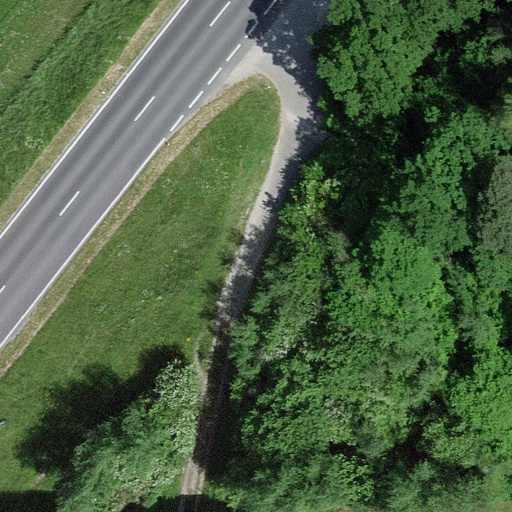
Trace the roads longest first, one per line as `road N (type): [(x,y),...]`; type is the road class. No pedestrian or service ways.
road 1 (track): [(248,0),(285,42),(304,109),(301,134),(254,249),(181,511)]
road 2 (primary): [(0,290),(230,0)]
